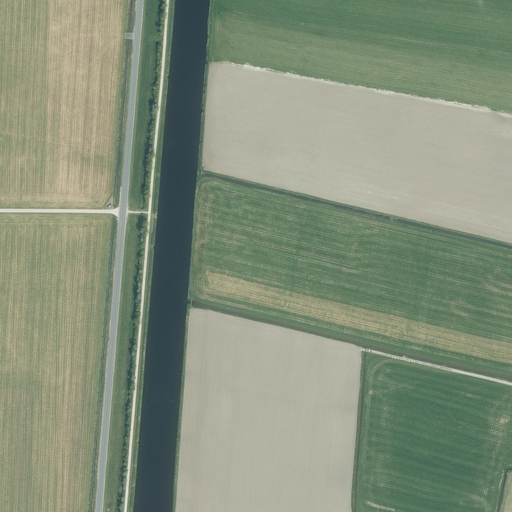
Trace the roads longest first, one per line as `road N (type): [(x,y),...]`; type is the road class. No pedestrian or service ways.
road 1 (secondary): [(139,0),(98,511)]
road 2 (unknown): [(367,349),(511,383)]
